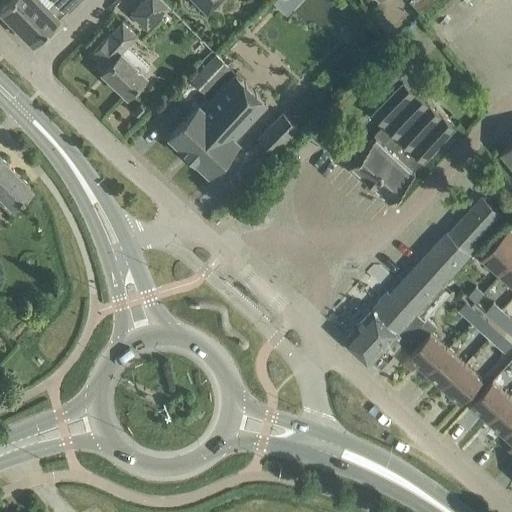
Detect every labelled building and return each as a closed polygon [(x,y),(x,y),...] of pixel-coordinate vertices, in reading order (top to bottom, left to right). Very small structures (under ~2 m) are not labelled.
[(5,0),(0,5),(0,8),(33,42),(74,0),(5,0)] [(167,5),(161,0),(142,0),(140,3),(155,18),(167,5)] [(195,0),(208,13),(220,0),(195,0)] [(409,0),(421,12),(434,0),(409,0)] [(107,36),(92,51),(107,65),(101,70),(127,94),(146,73),(122,51),(137,35),(122,21),(108,36),(107,36)] [(215,54),(192,79),(205,91),(228,66),(215,54)] [(387,124),(424,158),(426,159),(457,125),(417,88),(419,78),(414,70),(409,66),(402,65),(395,66),(390,70),(387,75),(386,80),(387,86),(390,91),(373,111),(387,124)] [(170,135),(209,172),(237,141),(233,138),(267,102),(235,72),(202,108),(198,104),(170,135)] [(258,138),(272,152),(297,127),(283,112),(258,138)] [(415,168),(424,158),(387,124),(378,134),(377,134),(351,161),(391,198),(416,170),(415,168)] [(511,142),(503,150),(511,160),(511,142)] [(1,202),(9,210),(32,187),(0,155),(0,193),(5,199),(1,202)] [(388,291),(347,337),(372,360),(373,359),(382,367),(452,288),(445,280),(471,252),(470,251),(503,214),(484,196),(450,232),(448,231),(391,293),(388,291)] [(482,258),(500,274),(511,260),(511,230),(509,228),(482,258)] [(511,260),(500,274),(511,284),(511,260)] [(469,294),(474,299),(476,301),(483,293),(476,286),(469,294)] [(467,301),(460,309),(469,317),(476,309),(467,301)] [(494,302),(486,310),(494,317),(501,308),(494,302)] [(511,317),(501,308),(494,317),(511,332),(511,317)] [(488,320),(481,328),(489,335),(496,327),(488,320)] [(496,327),(489,335),(498,344),(505,336),(496,327)] [(418,362),(427,370),(449,346),(431,330),(404,360),(413,368),(418,362)] [(427,370),(444,386),(466,362),(449,346),(427,370)] [(466,362),(444,386),(462,402),(484,378),(466,362)] [(472,403),(489,418),(511,394),(494,378),(472,403)] [(489,418),(506,434),(511,428),(511,395),(511,394),(489,418)]
